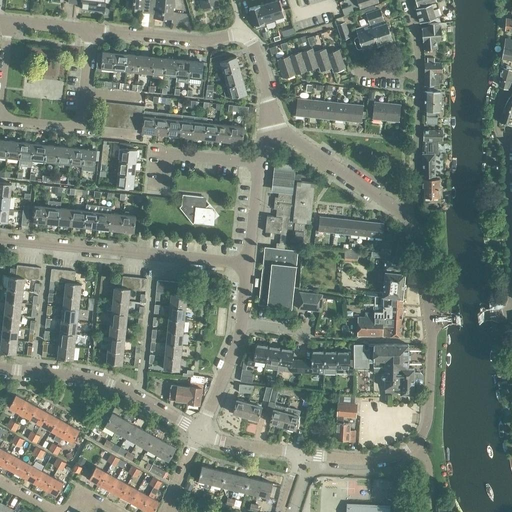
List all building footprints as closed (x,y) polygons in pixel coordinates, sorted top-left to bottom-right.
[(75,0),(75,4),(82,5),(81,9),(105,12),(106,3),(110,4),(110,0),(75,0)] [(126,0),(125,8),(134,9),(135,8),(143,9),(143,13),(149,14),(150,0),(126,0)] [(150,0),(149,14),(155,15),(155,19),(164,20),(164,19),(172,20),(174,0),(150,0)] [(199,0),(202,9),(211,6),(211,5),(219,2),(218,0),(199,0)] [(285,16),(280,0),(275,0),(270,2),(275,19),(285,16)] [(357,0),(360,8),(379,2),(378,0),(357,0)] [(444,0),(442,0),(416,8),(420,22),(436,17),(433,9),(446,5),(444,0)] [(275,19),(270,2),(260,5),(266,24),(276,21),(275,19)] [(266,24),(260,5),(249,8),(256,30),(267,26),(266,24)] [(367,14),(371,24),(378,44),(392,40),(386,24),(384,24),(383,21),(383,20),(380,10),(367,14)] [(447,21),(431,22),(428,23),(428,27),(421,28),(423,47),(438,46),(438,40),(443,39),(442,27),(447,26),(447,21)] [(350,37),(345,23),(337,26),(342,39),(350,37)] [(378,44),(371,24),(357,28),(360,37),(356,38),(355,39),(355,40),(357,48),(358,48),(360,49),(364,47),(364,49),(378,44)] [(314,36),(308,38),(310,45),(316,43),(314,36)] [(287,42),(281,44),(283,50),(289,48),(287,42)] [(313,48),(303,51),(310,70),(319,67),(313,48)] [(326,48),(314,52),(320,71),(332,67),(327,53),(326,48)] [(339,49),(327,53),(332,67),(334,71),(345,68),(339,49)] [(501,62),(511,64),(511,50),(504,49),(502,58),(501,62)] [(303,51),(291,55),(297,74),(310,70),(303,51)] [(96,67),(114,69),(115,53),(103,52),(103,53),(98,52),(96,67)] [(114,69),(126,70),(128,54),(115,53),(114,69)] [(224,73),(240,68),(237,56),(228,59),(226,53),(215,57),(216,63),(221,61),(224,73)] [(139,72),(141,56),(128,54),(126,70),(139,72)] [(291,55),(277,59),(284,78),(297,74),(291,55)] [(139,72),(152,73),(153,57),(141,56),(139,72)] [(152,73),(164,74),(166,58),(153,57),(152,73)] [(176,76),(178,59),(166,58),(164,74),(176,76)] [(176,76),(189,77),(191,61),(178,59),(176,76)] [(202,78),(204,62),(191,61),(189,77),(202,78)] [(442,62),(425,62),(425,85),(428,85),(428,88),(439,88),(439,83),(442,83),(442,62)] [(511,64),(501,62),(499,85),(508,88),(511,80),(511,64)] [(224,73),(228,85),(243,81),(240,68),(224,73)] [(247,94),(243,81),(228,85),(223,87),(227,99),(247,94)] [(439,91),(439,88),(428,88),(428,91),(424,91),(424,110),(427,110),(426,116),(438,117),(438,111),(441,111),(441,91),(439,91)] [(295,115),(308,117),(309,99),(297,98),(295,115)] [(308,117),(320,118),(322,101),(309,99),(308,117)] [(320,118),(333,119),(335,102),(322,101),(320,118)] [(333,119),(347,121),(349,103),(335,102),(333,119)] [(373,119),(386,120),(388,103),(374,102),(373,119)] [(363,112),(364,105),(349,103),(347,121),(362,122),(363,118),(365,118),(366,112),(363,112)] [(386,120),(399,121),(401,104),(388,103),(386,120)] [(511,124),(511,109),(504,108),(500,122),(511,124)] [(142,132),(155,133),(157,113),(144,112),(143,118),(142,130),(142,132)] [(167,135),(169,115),(157,113),(155,133),(167,135)] [(182,116),(169,115),(167,135),(180,136),(182,116)] [(192,137),(194,117),(182,116),(180,136),(192,137)] [(192,137),(204,139),(207,119),(194,117),(192,137)] [(213,119),(207,118),(207,119),(204,139),(217,140),(219,123),(212,123),(213,119)] [(230,141),(232,125),(219,123),(217,140),(230,141)] [(243,143),(245,126),(232,125),(230,141),(243,143)] [(424,130),(424,141),(436,141),(436,144),(442,144),(442,141),(443,141),(443,130),(424,130)] [(0,156),(7,157),(9,141),(0,139),(0,156)] [(20,158),(21,142),(13,141),(9,141),(7,157),(20,158)] [(436,141),(424,141),(423,179),(435,178),(436,144),(436,141)] [(34,143),(21,142),(20,158),(33,160),(34,143)] [(46,145),(34,143),(33,160),(45,161),(46,145)] [(120,161),(136,162),(138,149),(131,149),(131,144),(120,143),(120,146),(121,148),(120,161)] [(59,146),(46,145),(45,161),(57,162),(59,146)] [(59,146),(57,162),(70,164),(72,147),(59,146)] [(72,147),(70,164),(82,165),(84,149),(72,147)] [(97,150),(84,149),(82,165),(82,170),(95,171),(97,150)] [(135,175),(136,162),(120,161),(119,173),(135,175)] [(301,181),(302,175),(293,174),(294,166),(276,164),(274,190),(279,190),(278,197),(275,197),(275,205),(274,209),(278,209),(277,217),(267,216),(265,232),(281,233),(280,243),(277,243),(276,248),(265,247),(259,305),(292,308),(298,250),(285,249),(288,218),(293,219),(293,221),(311,224),(315,183),(301,181)] [(134,188),(135,175),(119,173),(117,190),(129,191),(130,188),(134,188)] [(435,178),(423,179),(423,197),(426,197),(427,198),(431,198),(432,197),(440,197),(442,196),(442,192),(440,191),(440,179),(435,178)] [(0,195),(11,197),(12,184),(0,182),(0,195)] [(0,208),(9,209),(11,197),(0,195),(0,208)] [(202,208),(203,197),(183,195),(182,206),(180,207),(192,224),(195,222),(214,224),(215,209),(202,208)] [(98,205),(86,204),(85,210),(83,226),(96,228),(98,205)] [(46,222),(48,206),(35,205),(34,221),(46,222)] [(111,213),(111,207),(99,205),(96,228),(109,229),(109,226),(111,213)] [(59,224),(61,208),(48,206),(46,222),(59,224)] [(14,210),(9,209),(0,208),(0,220),(8,222),(9,214),(14,215),(14,210)] [(71,225),(73,209),(61,208),(59,224),(71,225)] [(83,226),(85,210),(73,209),(71,225),(83,226)] [(121,230),(123,214),(111,213),(109,226),(109,229),(121,230)] [(136,216),(123,214),(121,230),(135,232),(136,216)] [(319,231),(333,232),(335,218),(320,216),(320,219),(317,219),(316,225),(319,225),(319,231)] [(333,232),(349,234),(351,220),(335,218),(333,232)] [(349,234),(366,236),(368,221),(351,220),(349,234)] [(383,238),(384,223),(368,221),(366,236),(383,238)] [(295,239),(303,240),(304,231),(296,230),(295,239)] [(387,249),(385,269),(396,270),(396,269),(398,269),(398,270),(400,270),(402,271),(403,251),(387,249)] [(385,269),(379,269),(378,281),(385,282),(384,293),(366,291),(365,295),(376,296),(383,297),(384,296),(403,298),(405,273),(400,273),(400,270),(398,270),(398,269),(396,269),(396,270),(385,269)] [(23,290),(24,278),(22,277),(9,276),(7,288),(23,290)] [(80,297),(82,284),(75,283),(68,282),(66,282),(64,295),(80,297)] [(129,302),(130,289),(129,289),(122,288),(115,287),(113,300),(129,302)] [(22,303),(23,290),(7,288),(6,301),(22,303)] [(306,309),(307,292),(300,292),(298,308),(306,309)] [(313,310),(315,293),(307,292),(306,309),(313,310)] [(323,294),(315,293),(313,310),(321,311),(323,294)] [(174,294),(172,294),(170,306),(186,308),(187,295),(180,294),(174,294)] [(79,309),(80,297),(64,295),(63,307),(79,309)] [(376,306),(403,307),(403,298),(384,296),(383,297),(376,296),(376,306)] [(503,299),(500,297),(491,298),(489,301),(490,306),(493,309),(501,307),(504,304),(503,299)] [(127,314),(128,314),(129,302),(113,300),(112,312),(127,314)] [(20,315),(22,303),(6,301),(5,313),(20,315)] [(185,320),(186,308),(170,306),(169,319),(185,320)] [(376,306),(374,306),(374,317),(402,318),(403,307),(376,306)] [(78,322),(79,309),(63,307),(62,320),(78,322)] [(126,327),(127,314),(112,312),(111,325),(126,327)] [(19,328),(20,315),(5,313),(3,326),(19,328)] [(402,337),(402,318),(374,317),(358,316),(358,335),(402,337)] [(183,333),(185,320),(169,319),(168,331),(183,333)] [(76,334),(78,322),(62,320),(60,332),(76,334)] [(125,339),(126,327),(111,325),(109,338),(125,339)] [(17,340),(19,328),(3,326),(2,339),(17,340)] [(182,345),(183,333),(168,331),(166,344),(182,345)] [(75,346),(76,334),(60,332),(59,345),(75,346)] [(108,350),(124,352),(125,339),(109,338),(108,350)] [(16,353),(17,340),(2,339),(1,351),(16,353)] [(266,361),(269,345),(257,343),(255,353),(249,352),(246,365),(254,367),(256,360),(266,361)] [(181,358),(182,345),(166,344),(165,356),(181,358)] [(385,367),(408,368),(408,360),(408,345),(368,344),(368,350),(364,350),(364,344),(354,344),(354,360),(354,367),(369,367),(369,360),(372,360),(372,367),(385,367)] [(73,359),(75,347),(59,345),(58,358),(73,359)] [(281,347),(269,345),(266,361),(265,367),(278,370),(281,347)] [(294,349),(281,347),(278,370),(291,372),(298,372),(299,360),(292,359),(294,349)] [(107,363),(122,365),(124,352),(108,350),(107,363)] [(324,367),(325,351),(312,350),(312,361),(305,360),(305,373),(312,373),(324,374),(324,367)] [(337,351),(325,351),(324,367),(324,374),(337,374),(337,373),(337,351)] [(350,351),(337,351),(337,373),(348,373),(348,374),(353,374),(354,367),(354,360),(350,360),(350,351)] [(181,358),(165,356),(164,371),(177,372),(177,371),(180,371),(181,358)] [(414,372),(414,368),(408,368),(385,367),(385,394),(414,394),(414,390),(420,390),(423,387),(423,375),(420,373),(414,372)] [(241,375),(253,377),(254,371),(242,369),(241,375)] [(201,387),(202,383),(195,382),(195,386),(190,386),(190,387),(188,401),(188,402),(188,403),(200,404),(202,387),(201,387)] [(188,401),(190,387),(172,384),(170,399),(188,401)] [(251,393),(252,386),(239,385),(238,393),(251,393)] [(272,388),(266,387),(262,400),(268,402),(272,388)] [(278,390),(272,388),(268,402),(275,403),(278,390)] [(344,416),(355,417),(356,404),(354,404),(354,395),(339,394),(337,415),(344,416)] [(20,413),(26,401),(16,395),(9,407),(20,413)] [(245,416),(249,403),(237,400),(233,413),(245,416)] [(20,413),(30,419),(37,406),(26,401),(20,413)] [(262,406),(249,403),(245,416),(258,420),(262,406)] [(282,426),(287,407),(275,404),(274,409),(273,409),(270,422),(282,426)] [(37,406),(30,419),(41,425),(48,413),(37,406)] [(300,411),(287,407),(282,426),(295,429),(300,411)] [(41,425),(51,430),(57,418),(48,413),(41,425)] [(115,431),(122,418),(112,413),(105,426),(115,431)] [(344,416),(337,415),(336,433),(334,433),(334,439),(355,441),(355,431),(349,430),(350,423),(344,423),(344,416)] [(63,437),(69,425),(57,418),(51,430),(58,434),(55,440),(60,443),(63,437)] [(115,431),(126,437),(133,424),(122,418),(115,431)] [(11,429),(15,422),(11,420),(7,427),(11,429)] [(15,432),(19,425),(15,422),(11,429),(15,432)] [(126,437),(136,443),(144,430),(133,424),(126,437)] [(73,442),(79,430),(69,425),(63,437),(73,442)] [(136,443),(147,450),(155,436),(144,430),(136,443)] [(16,445),(20,438),(16,435),(12,442),(16,445)] [(147,450),(158,455),(165,442),(155,436),(147,450)] [(20,447),(24,440),(20,438),(16,445),(20,447)] [(158,455),(168,461),(176,448),(165,442),(158,455)] [(53,452),(57,445),(52,443),(49,450),(53,452)] [(57,455),(61,448),(57,445),(53,452),(57,455)] [(0,463),(3,465),(10,453),(0,447),(0,463)] [(37,457),(41,449),(37,447),(33,454),(37,457)] [(41,449),(37,457),(42,459),(45,452),(41,449)] [(15,471),(21,459),(10,453),(3,465),(15,471)] [(107,461),(111,464),(115,457),(111,454),(107,461)] [(116,466),(120,459),(115,457),(111,464),(116,466)] [(58,468),(61,461),(57,458),(53,465),(58,468)] [(25,477),(32,465),(21,459),(15,471),(25,477)] [(62,470),(66,463),(61,461),(58,468),(62,470)] [(82,467),(76,463),(72,469),(79,473),(82,467)] [(36,483),(42,471),(32,465),(25,477),(36,483)] [(165,472),(153,465),(150,471),(162,477),(165,472)] [(214,469),(213,469),(202,466),(198,481),(205,482),(204,488),(209,489),(210,484),(214,469)] [(96,467),(89,479),(100,485),(106,472),(96,467)] [(136,468),(132,475),(138,478),(142,471),(136,468)] [(210,484),(221,486),(225,472),(214,469),(210,484)] [(47,489),(54,477),(42,471),(36,483),(47,489)] [(106,472),(100,485),(110,490),(117,478),(106,472)] [(221,486),(234,489),(237,475),(225,472),(221,486)] [(234,489),(246,492),(250,478),(237,475),(234,489)] [(57,495),(64,483),(54,477),(47,489),(57,495)] [(149,485),(153,487),(157,480),(153,477),(149,485)] [(117,478),(110,490),(121,496),(128,484),(117,478)] [(246,492),(258,495),(262,481),(250,478),(246,492)] [(158,489),(162,482),(157,480),(153,487),(158,489)] [(269,498),(272,483),(262,481),(258,495),(269,498)] [(128,484),(121,496),(131,502),(138,490),(128,484)] [(138,490),(131,502),(142,508),(149,496),(138,490)] [(149,496),(142,508),(149,511),(153,511),(159,502),(149,496)]
